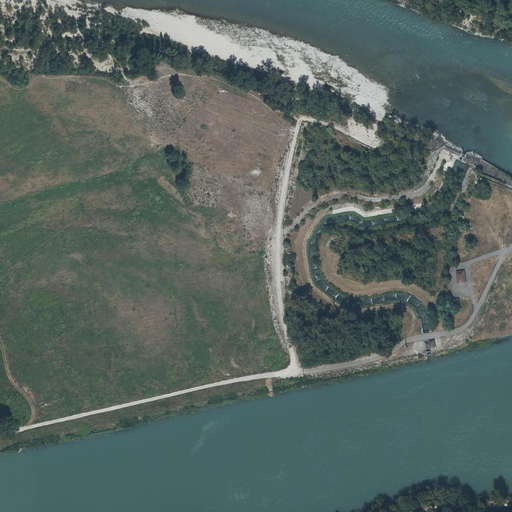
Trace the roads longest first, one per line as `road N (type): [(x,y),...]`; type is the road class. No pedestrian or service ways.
road 1 (track): [(0,435),(303,371)]
road 2 (track): [(293,371),(278,233),(301,119)]
road 3 (track): [(278,233),(326,198),(419,193),(444,152)]
